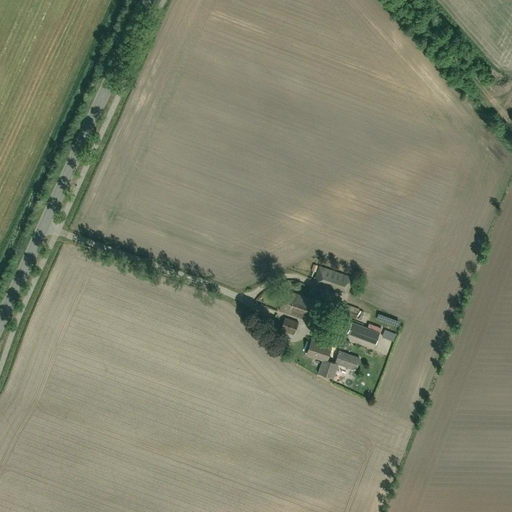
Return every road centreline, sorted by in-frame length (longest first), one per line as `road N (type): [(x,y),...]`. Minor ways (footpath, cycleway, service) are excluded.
road 1 (tertiary): [(0,325),(146,0)]
road 2 (unknown): [(58,232),(244,299)]
road 3 (unknown): [(244,299),(271,280),(313,281),(325,306),(305,329),(268,321)]
road 4 (track): [(511,124),(404,0)]
